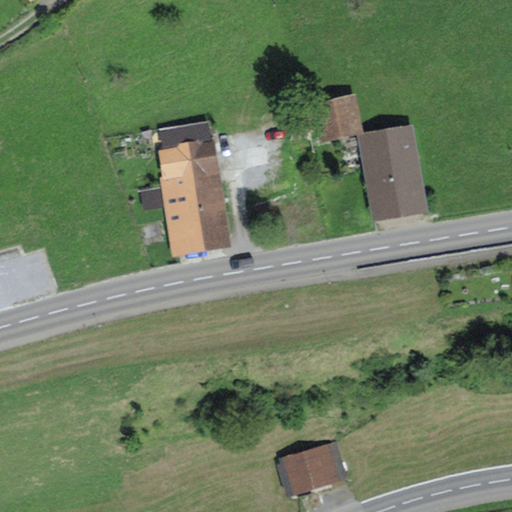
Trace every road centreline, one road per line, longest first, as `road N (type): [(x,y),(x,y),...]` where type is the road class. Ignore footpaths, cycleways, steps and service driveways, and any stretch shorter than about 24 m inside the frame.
road 1 (primary): [(511,227),(167,284),(0,327)]
road 2 (tertiary): [(511,479),(378,511)]
